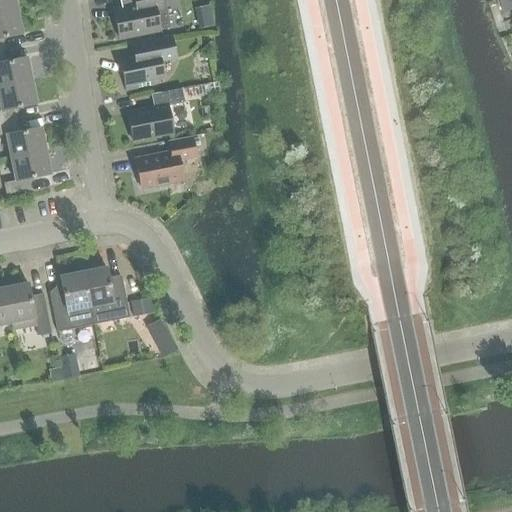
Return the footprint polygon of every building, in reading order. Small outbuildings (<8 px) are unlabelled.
[(0,0),(0,14),(16,11),(14,0),(0,0)] [(118,39),(159,31),(169,28),(164,1),(160,2),(159,0),(119,0),(121,9),(113,11),(118,39)] [(0,50),(3,50),(0,38),(21,34),(16,11),(0,14),(0,50)] [(213,25),(212,17),(200,20),(202,28),(213,25)] [(129,46),(131,58),(119,60),(126,91),(149,87),(148,81),(162,78),(159,62),(174,59),(170,37),(143,43),(129,46)] [(0,87),(31,82),(26,58),(5,62),(3,50),(0,50),(0,87)] [(0,123),(17,120),(14,109),(35,104),(31,82),(0,87),(0,123)] [(209,94),(207,84),(187,87),(189,97),(209,94)] [(126,114),(132,141),(172,133),(167,106),(184,103),(181,89),(150,95),(153,109),(126,114)] [(0,136),(5,135),(9,158),(45,151),(40,128),(19,132),(17,120),(0,123),(0,136)] [(140,189),(182,181),(178,162),(195,158),(193,147),(191,140),(191,137),(167,142),(170,153),(134,160),(140,189)] [(198,138),(191,140),(193,147),(199,146),(198,138)] [(5,196),(31,191),(28,179),(49,175),(45,151),(9,158),(14,181),(3,184),(5,196)] [(105,267),(82,272),(93,325),(116,321),(129,318),(122,285),(109,287),(107,278),(105,267)] [(62,297),(50,299),(56,333),(93,325),(82,272),(59,277),(60,283),(62,297)] [(27,283),(3,288),(12,330),(35,326),(37,337),(50,334),(44,301),(31,303),(27,283)] [(12,330),(3,288),(0,288),(0,325),(10,324),(11,331),(12,330)] [(133,317),(151,314),(149,300),(130,304),(133,317)] [(165,332),(153,339),(162,356),(175,349),(165,332)] [(59,359),(60,367),(63,379),(79,375),(74,355),(59,359)]
